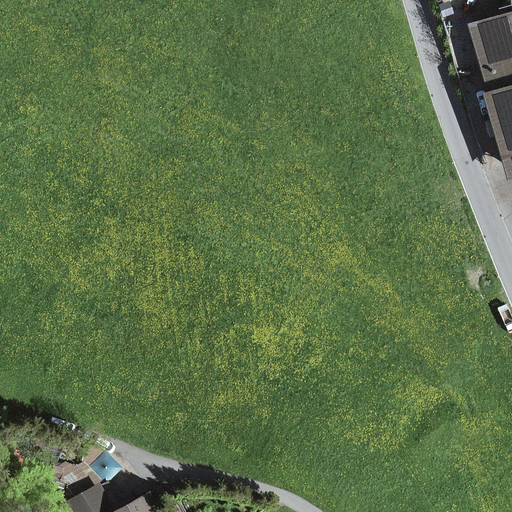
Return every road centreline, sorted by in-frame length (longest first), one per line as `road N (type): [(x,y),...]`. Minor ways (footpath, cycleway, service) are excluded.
road 1 (unclassified): [(511,272),(433,73),(414,0)]
road 2 (residential): [(309,511),(233,480),(95,444)]
